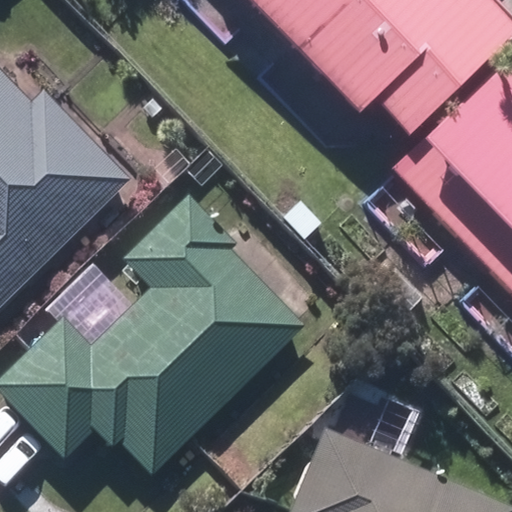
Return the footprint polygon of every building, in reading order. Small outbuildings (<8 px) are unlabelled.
[(239,0),(351,115),(366,99),(403,137),(509,35),(475,0),(239,0)] [(511,82),(500,70),(423,146),(425,148),(397,175),(511,293),(511,82)] [(0,307),(127,184),(42,97),(30,108),(0,77),(0,307)] [(116,441),(151,477),(300,330),(225,254),(230,248),(185,201),(124,262),(152,291),(89,353),(60,323),(0,383),(0,397),(28,426),(62,461),(92,432),(109,449),(116,441)] [(504,511),(325,434),(291,511),(504,511)]
